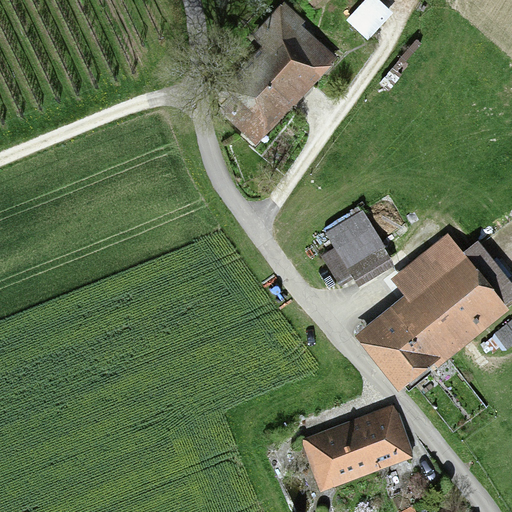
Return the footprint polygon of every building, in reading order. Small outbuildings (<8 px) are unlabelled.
[(267,46),(219,104),(259,136),(330,49),(300,24),(307,16),(286,0),(279,0),(252,34),(267,46)] [(363,207),(326,228),(356,281),(393,260),(363,207)] [(409,301),(365,336),(409,390),(511,306),(511,282),(474,237),(460,248),(446,231),(389,277),(409,301)] [(511,323),(498,335),(510,348),(511,346),(511,323)] [(393,407),(301,442),(320,490),(411,456),(393,407)] [(416,511),(412,503),(393,511),(416,511)]
